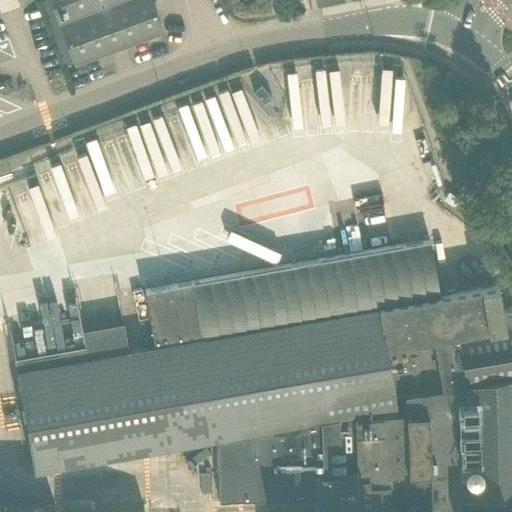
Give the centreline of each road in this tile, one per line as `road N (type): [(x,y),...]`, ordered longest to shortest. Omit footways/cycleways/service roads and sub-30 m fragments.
road 1 (residential): [(216,49),(390,18),(436,24),(466,39)]
road 2 (residential): [(0,136),(216,49)]
